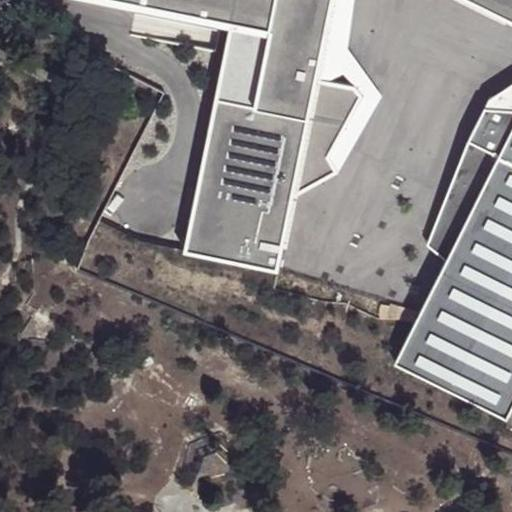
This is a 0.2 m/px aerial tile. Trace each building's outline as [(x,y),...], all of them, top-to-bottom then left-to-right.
[(320,84),(338,0),(134,0),(234,20),(186,252),(280,273),(298,195),(339,177),(330,161),(362,102),(358,91),(320,84)] [(352,54),(358,0),(338,0),(320,84),(358,91),(362,102),(330,161),(339,177),(383,101),(352,54)] [(511,0),(458,0),(511,26),(511,0)] [(511,94),(495,104),(491,113),(511,114),(511,94)] [(430,251),(449,267),(398,368),(509,425),(511,419),(511,114),(491,113),(475,144),(430,251)]
